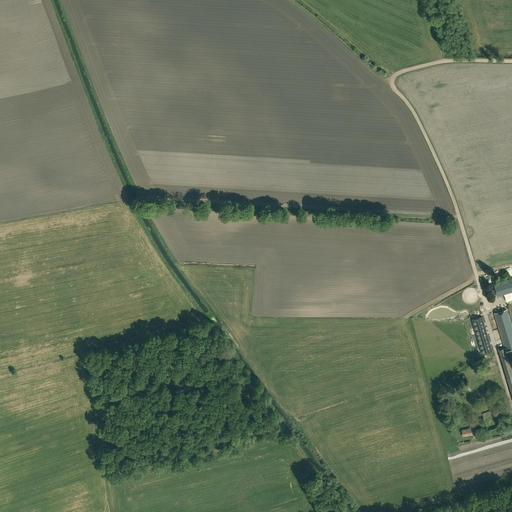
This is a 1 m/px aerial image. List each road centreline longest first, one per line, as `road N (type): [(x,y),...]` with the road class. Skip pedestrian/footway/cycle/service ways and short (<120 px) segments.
road 1 (track): [(459,217),(127,202)]
road 2 (track): [(459,217),(406,101),(291,0)]
